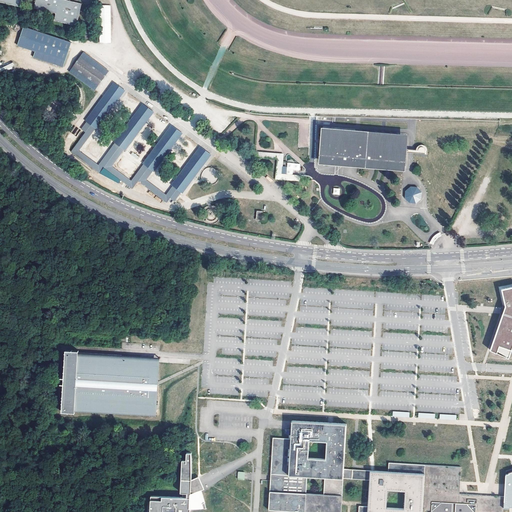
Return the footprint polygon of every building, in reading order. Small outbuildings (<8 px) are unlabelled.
[(81,4),(66,0),(36,0),(35,8),(57,13),(55,20),(77,25),(81,4)] [(99,43),(111,43),(111,5),(99,5),(99,43)] [(31,52),(38,33),(26,29),(19,48),(31,52)] [(72,43),(38,33),(31,52),(36,53),(67,62),(72,43)] [(67,62),(36,53),(34,60),(65,69),(67,62)] [(83,54),(79,58),(104,77),(108,72),(83,54)] [(79,58),(72,68),(97,86),(104,77),(79,58)] [(72,68),(69,72),(94,91),(97,86),(72,68)] [(114,84),(113,83),(84,121),(86,123),(114,84)] [(94,129),(122,90),(114,84),(86,123),(94,129)] [(124,91),(122,90),(94,129),(95,130),(124,91)] [(142,104),(113,143),(114,144),(143,105),(142,104)] [(151,112),(143,105),(114,144),(123,150),(151,112)] [(151,112),(123,150),(124,151),(153,113),(151,112)] [(94,129),(86,123),(83,127),(90,133),(91,133),(94,129)] [(173,202),(177,197),(169,191),(165,196),(144,181),(148,176),(140,169),(130,182),(110,166),(119,154),(112,148),(98,166),(78,151),(89,135),(90,133),(83,127),(82,126),(80,130),(84,133),(70,153),(99,174),(103,169),(131,190),(137,182),(166,203),(169,199),(173,202)] [(170,126),(142,164),(143,165),(171,127),(170,126)] [(180,133),(171,127),(143,165),(151,171),(180,133)] [(321,134),(323,134),(404,141),(405,141),(405,134),(322,127),(321,134)] [(180,133),(151,171),(153,172),(181,134),(180,133)] [(320,162),(343,164),(344,160),(402,164),(404,141),(323,134),(320,162)] [(123,150),(114,144),(111,148),(112,148),(119,154),(120,154),(123,150)] [(199,147),(170,185),(171,186),(200,148),(199,147)] [(180,193),(209,154),(200,148),(171,186),(180,193)] [(251,150),(250,157),(276,160),(275,180),(299,182),(299,176),(281,174),(283,154),(257,152),(257,151),(251,150)] [(210,155),(209,154),(180,193),(181,193),(210,155)] [(343,164),(402,169),(402,164),(344,160),(343,164)] [(151,171),(143,165),(140,169),(148,176),(151,171)] [(180,193),(171,186),(168,191),(169,191),(177,197),(180,193)] [(406,198),(407,199),(409,197),(410,195),(413,193),(415,193),(417,190),(416,189),(411,189),(406,193),(406,198)] [(420,193),(417,190),(415,193),(413,193),(410,195),(409,197),(407,199),(409,202),(415,202),(419,199),(420,193)] [(509,358),(511,348),(511,287),(502,290),(505,306),(504,311),(490,350),(509,358)] [(60,410),(73,411),(73,409),(116,411),(117,407),(118,407),(118,411),(149,413),(151,394),(146,393),(147,381),(152,382),(153,360),(141,360),(76,357),(76,353),(76,351),(64,350),(60,410)] [(159,357),(76,353),(76,357),(141,360),(153,360),(152,382),(147,381),(146,393),(151,394),(149,413),(118,411),(118,407),(117,407),(116,411),(73,409),(73,411),(154,416),(157,384),(159,357)] [(306,511),(341,511),(343,478),(344,468),(346,424),(291,421),(290,438),(273,437),(268,510),(306,511)] [(191,460),(186,460),(182,460),(181,488),(188,488),(188,490),(190,490),(190,494),(200,490),(204,489),(199,476),(191,480),(191,460)] [(431,510),(431,502),(454,503),(477,504),(476,511),(503,511),(504,507),(505,496),(459,494),(461,466),(389,462),(388,471),(344,468),(343,478),(369,479),(367,506),(359,505),(358,511),(421,511),(422,510),(431,510)] [(189,511),(190,508),(206,509),(200,490),(190,494),(190,490),(188,490),(188,488),(181,488),(181,493),(183,493),(183,498),(151,496),(150,510),(148,509),(147,511),(189,511)] [(453,511),(454,503),(431,502),(431,510),(431,511),(453,511)] [(454,503),(453,511),(476,511),(477,504),(454,503)]
